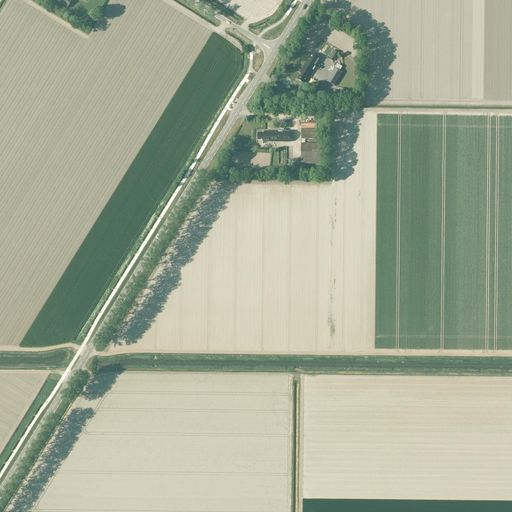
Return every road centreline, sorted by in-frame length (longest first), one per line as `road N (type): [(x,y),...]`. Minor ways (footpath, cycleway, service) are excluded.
road 1 (secondary): [(0,493),(272,54)]
road 2 (track): [(511,355),(88,350)]
road 3 (track): [(90,376),(296,374)]
road 4 (track): [(78,367),(89,379),(5,511)]
